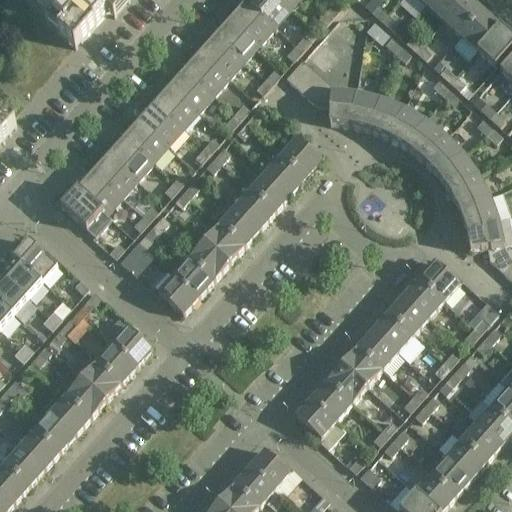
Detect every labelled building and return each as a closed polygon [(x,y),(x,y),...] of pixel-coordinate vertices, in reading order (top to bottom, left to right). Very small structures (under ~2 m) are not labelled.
[(30,0),(52,20),(47,26),(75,52),(81,46),(108,15),(114,21),(132,0),(30,0)] [(291,15),(273,0),(251,0),(246,6),(276,32),(291,15)] [(304,0),(273,0),(291,15),(304,0)] [(415,0),(427,10),(436,0),(415,0)] [(466,0),(436,0),(427,10),(444,25),(467,0),(466,0)] [(467,0),(444,25),(461,41),(484,15),(467,0)] [(276,32),(246,6),(231,23),(260,50),(276,32)] [(333,22),(341,12),(335,6),(326,16),(333,22)] [(382,26),(388,20),(378,11),(372,17),(382,26)] [(484,15),(461,41),(478,56),(501,31),(484,15)] [(333,22),(326,16),(317,26),(324,32),(333,22)] [(382,26),(392,35),(398,28),(388,20),(382,26)] [(260,50),(231,23),(216,40),(245,67),(260,50)] [(511,40),(501,31),(478,56),(496,72),(511,54),(511,40)] [(245,67),(216,40),(200,57),(230,84),(245,67)] [(302,56),(311,46),(304,40),(296,50),(302,56)] [(416,57),(422,50),(412,42),(406,48),(416,57)] [(405,67),(411,60),(391,43),(385,49),(405,67)] [(302,56),(296,50),(287,60),(294,66),(302,56)] [(416,57),(426,66),(432,59),(422,50),(416,57)] [(318,52),(310,60),(315,64),(322,56),(318,52)] [(230,84),(200,57),(185,74),(215,101),(230,84)] [(466,90),(446,72),(454,63),(447,57),(433,72),(460,96),(466,90)] [(511,63),(501,76),(511,86),(511,63)] [(332,90),(303,64),(287,83),(319,111),(331,112),(332,95),(332,90)] [(215,101),(185,74),(170,91),(199,118),(215,101)] [(272,90),(281,80),(274,74),(265,84),(272,90)] [(272,90),(265,84),(257,94),(263,100),(272,90)] [(453,109),(458,103),(439,85),(433,92),(453,109)] [(199,118),(170,91),(154,108),(184,135),(199,118)] [(357,98),(332,95),(331,112),(330,129),(351,131),(357,98)] [(381,104),(357,98),(351,131),(371,136),(381,104)] [(405,113),(381,104),(371,136),(390,144),(405,113)] [(184,135),(154,108),(139,125),(169,152),(184,135)] [(490,123),(496,117),(486,108),(481,115),(490,123)] [(241,124),(250,115),(243,109),(234,119),(241,124)] [(426,125),(405,113),(390,144),(408,154),(426,125)] [(0,147),(16,130),(0,115),(0,147)] [(490,123),(500,132),(506,126),(496,117),(490,123)] [(241,124),(234,119),(226,128),(232,134),(241,124)] [(261,124),(255,119),(246,129),(252,134),(261,124)] [(169,152),(139,125),(124,142),(153,169),(169,152)] [(426,125),(408,154),(424,166),(447,141),(426,125)] [(497,149),(503,142),(483,125),(477,131),(497,149)] [(252,134),(246,129),(237,138),(243,144),(252,134)] [(447,141),(424,166),(439,181),(464,159),(447,141)] [(153,169),(124,142),(108,159),(138,186),(153,169)] [(210,159),(219,149),(213,143),(204,153),(210,159)] [(297,143),(282,161),(307,183),(323,166),(297,143)] [(210,159),(204,153),(195,162),(202,168),(210,159)] [(230,158),(224,153),(215,163),(222,168),(230,158)] [(138,186),(108,159),(93,176),(123,203),(138,186)] [(464,159),(439,181),(450,198),(479,180),(464,159)] [(307,183),(282,161),(266,178),(292,200),(307,183)] [(222,168),(215,163),(206,172),(213,178),(222,168)] [(123,203),(93,176),(78,194),(107,220),(123,203)] [(180,193),(189,183),(182,177),(173,187),(180,193)] [(266,178),(251,195),(276,217),(292,200),(266,178)] [(479,180),(450,198),(460,216),(491,202),(479,180)] [(180,193),(173,187),(165,196),(171,202),(180,193)] [(200,193),(193,187),(184,197),(191,203),(200,193)] [(107,220),(78,194),(62,211),(87,234),(102,217),(107,221),(107,220)] [(251,195),(236,212),(261,235),(276,217),(251,195)] [(191,203),(184,197),(176,206),(183,212),(191,203)] [(460,216),(467,235),(499,226),(491,202),(460,216)] [(149,227),(158,217),(152,211),(143,221),(149,227)] [(236,212),(220,229),(246,252),(261,235),(236,212)] [(149,227),(143,221),(134,231),(141,237),(149,227)] [(154,231),(160,237),(169,227),(163,221),(154,231)] [(499,226),(467,235),(471,256),(488,253),(505,250),(499,226)] [(220,229),(205,246),(230,269),(246,252),(220,229)] [(154,231),(145,241),(152,247),(160,237),(154,231)] [(31,246),(16,262),(44,287),(59,270),(31,246)] [(230,269),(205,246),(190,263),(215,286),(230,269)] [(116,264),(125,254),(118,249),(110,258),(116,264)] [(511,251),(510,250),(505,250),(488,253),(490,265),(511,285),(511,251)] [(129,258),(121,268),(127,274),(136,264),(129,258)] [(44,287),(16,262),(2,278),(29,303),(44,287)] [(190,263),(174,280),(200,303),(215,286),(190,263)] [(435,266),(419,284),(444,307),(460,289),(435,266)] [(29,303),(2,278),(0,280),(0,305),(15,319),(29,303)] [(159,298),(184,320),(200,303),(174,280),(159,298)] [(444,307),(419,284),(404,301),(429,324),(444,307)] [(75,292),(84,300),(90,294),(81,286),(75,292)] [(95,315),(104,305),(95,297),(86,307),(95,315)] [(429,324),(404,301),(389,318),(414,341),(429,324)] [(15,319),(0,305),(0,334),(1,335),(15,319)] [(58,329),(63,324),(54,316),(49,321),(58,329)] [(414,341),(389,318),(373,335),(398,358),(414,341)] [(58,329),(49,321),(43,328),(52,336),(58,329)] [(481,340),(489,330),(483,324),(474,334),(481,340)] [(79,333),(70,325),(61,335),(70,343),(79,333)] [(128,332),(112,350),(137,372),(153,355),(128,332)] [(481,340),(474,334),(465,344),(472,350),(481,340)] [(485,344),(492,349),(500,340),(494,334),(485,344)] [(70,343),(61,335),(52,344),(61,352),(70,343)] [(398,358),(373,335),(358,352),(383,375),(398,358)] [(507,363),(492,349),(485,344),(476,354),(483,359),(487,355),(501,369),(507,363)] [(29,361),(34,356),(25,348),(20,353),(29,361)] [(112,350),(97,367),(122,389),(137,372),(112,350)] [(383,375),(358,352),(343,369),(368,392),(383,375)] [(29,361),(20,353),(14,360),(23,368),(29,361)] [(450,374),(459,364),(452,358),(444,368),(450,374)] [(48,367),(39,359),(31,369),(40,377),(48,367)] [(122,389),(97,367),(82,384),(107,406),(122,389)] [(450,374),(444,368),(435,377),(442,383),(450,374)] [(455,378),(461,383),(470,374),(463,368),(455,378)] [(40,377),(31,369),(22,378),(31,386),(40,377)] [(368,392),(343,369),(327,386),(353,409),(368,392)] [(455,378),(446,387),(452,393),(461,383),(455,378)] [(82,384),(66,401),(92,423),(107,406),(82,384)] [(353,409),(327,386),(312,404),(337,426),(353,409)] [(420,408),(428,398),(422,392),(413,402),(420,408)] [(17,401),(9,393),(0,402),(0,403),(9,411),(17,401)] [(511,398),(507,394),(492,411),(511,429),(511,398)] [(66,401),(51,418),(76,440),(92,423),(66,401)] [(420,408),(413,402),(404,412),(411,418),(420,408)] [(424,412),(431,418),(439,408),(433,402),(424,412)] [(0,420),(9,411),(0,403),(0,420)] [(337,426),(312,404),(296,421),(321,444),(337,426)] [(511,429),(492,411),(477,428),(502,451),(511,439),(511,429)] [(424,412),(415,422),(422,428),(431,418),(424,412)] [(51,418),(36,435),(61,458),(76,440),(51,418)] [(389,442),(398,432),(391,426),(382,436),(389,442)] [(477,428),(461,445),(487,468),(502,451),(477,428)] [(36,435),(20,452),(46,475),(61,458),(36,435)] [(389,442),(382,436),(374,446),(380,452),(389,442)] [(393,446),(400,452),(409,442),(402,436),(393,446)] [(461,445),(446,462),(471,485),(487,468),(461,445)] [(393,446),(385,456),(391,462),(400,452),(393,446)] [(46,475),(20,452),(5,469),(30,492),(46,475)] [(291,478),(269,459),(266,455),(250,473),(275,496),(291,478)] [(446,462),(431,479),(456,502),(471,485),(446,462)] [(358,463),(349,473),(356,479),(364,469),(358,463)] [(5,469),(0,474),(0,495),(15,509),(30,492),(5,469)] [(260,511),(275,496),(250,473),(234,490),(258,511),(260,511)] [(375,479),(369,473),(360,483),(367,489),(375,479)] [(431,479),(416,497),(432,511),(447,511),(456,502),(431,479)] [(407,489),(394,504),(401,510),(414,496),(407,489)] [(258,511),(234,490),(219,507),(224,511),(258,511)] [(0,495),(0,511),(11,511),(15,509),(0,495)] [(432,511),(416,497),(401,511),(432,511)] [(325,511),(330,508),(323,502),(315,511),(325,511)]
